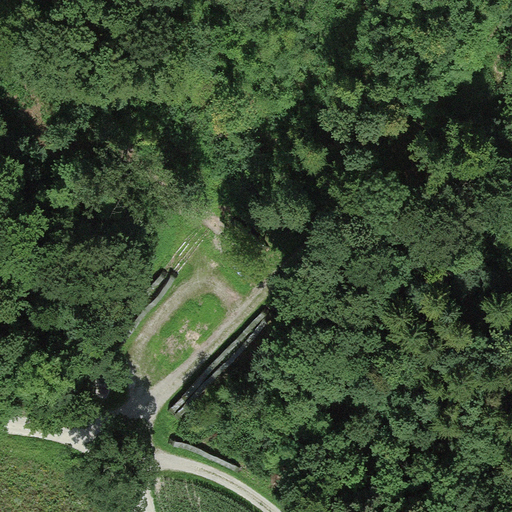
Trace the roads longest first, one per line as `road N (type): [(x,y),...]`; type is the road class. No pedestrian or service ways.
road 1 (track): [(511,3),(240,316),(131,423),(130,458)]
road 2 (track): [(130,458),(230,480),(273,511)]
road 3 (track): [(0,425),(68,436),(130,458)]
